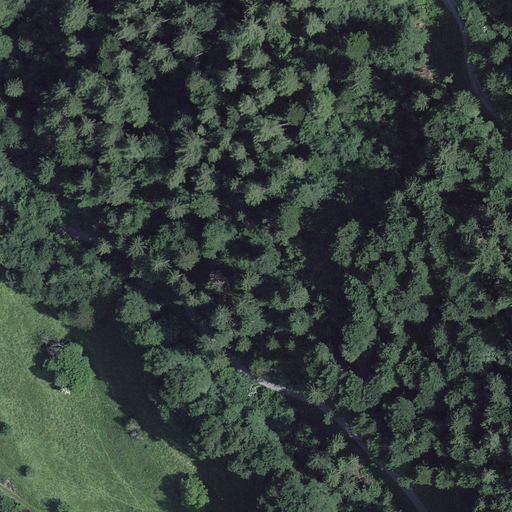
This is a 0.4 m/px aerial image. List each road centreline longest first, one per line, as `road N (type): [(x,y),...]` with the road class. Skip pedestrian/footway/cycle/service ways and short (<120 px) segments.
road 1 (track): [(0,216),(193,338),(404,511)]
road 2 (track): [(511,135),(472,73),(465,29),(449,0)]
